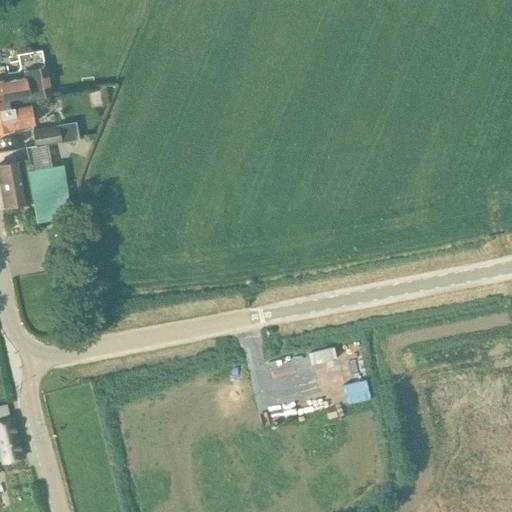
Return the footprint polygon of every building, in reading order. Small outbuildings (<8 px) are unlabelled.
[(14,0),(4,0),(6,11),(16,9),(14,0)] [(5,81),(2,81),(0,81),(0,99),(7,98),(8,102),(31,97),(32,101),(44,99),(43,97),(50,96),(41,51),(26,54),(26,57),(20,58),(24,79),(5,83),(5,81)] [(0,99),(0,130),(36,124),(32,101),(31,97),(8,102),(7,98),(0,99)] [(57,127),(56,128),(33,131),(35,145),(59,141),(60,143),(78,140),(75,122),(57,125),(57,127)] [(18,163),(0,165),(0,179),(5,206),(35,200),(38,218),(67,213),(60,164),(52,166),(48,143),(24,148),(27,163),(19,164),(18,163)] [(0,460),(2,460),(3,463),(4,462),(23,457),(13,417),(10,418),(7,404),(0,405),(0,460)]
